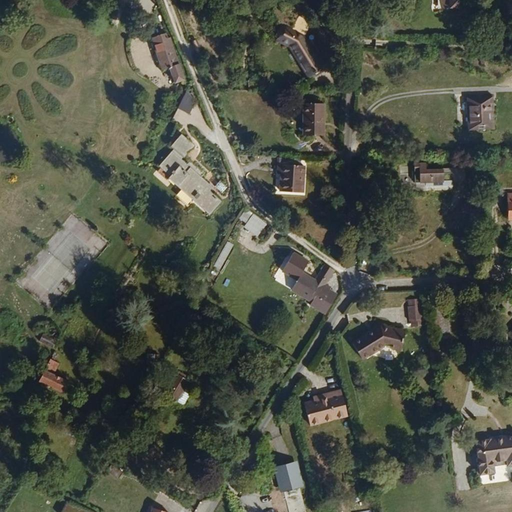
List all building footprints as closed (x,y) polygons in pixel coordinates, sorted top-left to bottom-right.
[(301,36),(279,25),(275,38),(287,42),(301,36)] [(178,70),(168,37),(163,38),(162,33),(152,37),(163,72),(167,70),(167,73),(178,70)] [(225,40),(214,33),(210,41),(220,48),(225,40)] [(321,70),(301,36),(287,42),(307,79),(321,70)] [(163,72),(152,37),(148,38),(160,73),(163,72)] [(181,82),(178,70),(167,73),(171,86),(181,82)] [(251,91),(251,81),(236,82),(236,91),(251,91)] [(178,108),(191,113),(198,97),(185,92),(178,108)] [(493,113),(492,94),(467,97),(468,115),(493,113)] [(303,104),(303,121),(303,138),(324,137),(325,115),(325,105),(303,104)] [(494,127),(493,113),(468,115),(468,130),(494,127)] [(213,191),(198,179),(203,173),(182,156),(185,152),(188,155),(197,143),(184,132),(174,144),(178,146),(176,150),(172,148),(156,168),(168,177),(165,180),(190,201),(194,196),(202,202),(210,194),(213,191)] [(298,196),(299,167),(294,167),(294,160),(271,159),(271,167),(276,167),(275,195),(298,196)] [(216,188),(224,193),(228,186),(220,181),(216,188)] [(511,220),(511,193),(502,194),(504,221),(511,220)] [(208,216),(220,203),(210,194),(202,202),(198,208),(208,216)] [(202,202),(194,196),(190,201),(198,208),(202,202)] [(475,210),(475,201),(458,202),(458,211),(475,210)] [(238,221),(259,236),(268,223),(247,208),(238,221)] [(369,248),(370,230),(360,229),(360,248),(369,248)] [(221,270),(234,244),(228,240),(215,267),(221,270)] [(309,287),(321,267),(317,264),(308,280),(294,272),(284,288),(301,299),(309,287)] [(320,286),(328,272),(321,267),(309,287),(312,290),(304,301),(323,313),(331,299),(328,297),(331,293),(320,286)] [(304,301),(312,290),(309,287),(301,299),(304,301)] [(424,324),(421,308),(410,310),(407,310),(410,326),(413,326),(424,324)] [(424,331),(424,324),(413,326),(414,333),(424,331)] [(398,352),(403,335),(379,329),(350,345),(359,360),(381,348),(398,352)] [(52,349),(54,343),(38,338),(35,345),(50,351),(52,349)] [(57,356),(50,353),(46,359),(59,366),(60,362),(55,359),(57,356)] [(61,396),(68,380),(54,374),(59,366),(46,359),(34,382),(61,396)] [(193,382),(186,377),(189,374),(174,366),(163,386),(182,395),(188,396),(193,385),(193,382)] [(76,402),(81,394),(71,388),(66,396),(76,402)] [(347,415),(341,390),(313,396),(314,400),(303,402),(308,424),(347,415)] [(87,410),(67,400),(65,404),(85,415),(87,410)] [(511,462),(511,432),(504,434),(504,436),(487,439),(486,437),(474,438),(476,452),(474,452),(477,473),(491,472),(490,460),(503,458),(504,464),(511,462)] [(226,453),(212,444),(206,454),(220,463),(226,453)] [(115,475),(119,467),(106,461),(102,469),(115,475)] [(150,511),(153,508),(160,511),(161,511),(163,508),(147,502),(142,511),(150,511)]
